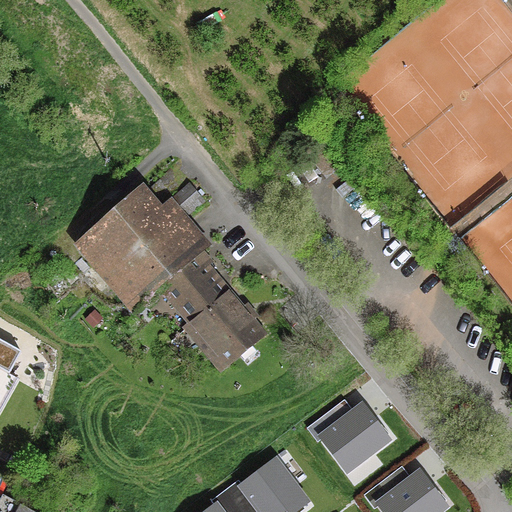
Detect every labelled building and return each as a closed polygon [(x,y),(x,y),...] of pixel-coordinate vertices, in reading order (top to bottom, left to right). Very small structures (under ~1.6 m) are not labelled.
[(331,170),(348,156),(323,124),(306,138),(331,170)] [(187,186),(166,202),(180,219),(200,202),(187,186)] [(150,298),(147,295),(158,286),(194,256),(142,194),(145,192),(143,190),(88,237),(143,304),(150,298)] [(228,296),(194,256),(158,286),(192,326),(228,296)] [(262,336),(228,296),(192,326),(226,367),(262,336)] [(20,351),(0,340),(0,364),(9,370),(20,351)] [(363,403),(320,439),(350,475),(393,439),(363,403)] [(277,457),(238,486),(257,511),(296,511),(311,502),(277,457)] [(440,511),(449,505),(420,470),(378,505),(383,511),(440,511)] [(0,511),(30,511),(1,496),(0,498),(0,511)] [(226,511),(218,500),(202,511),(226,511)]
